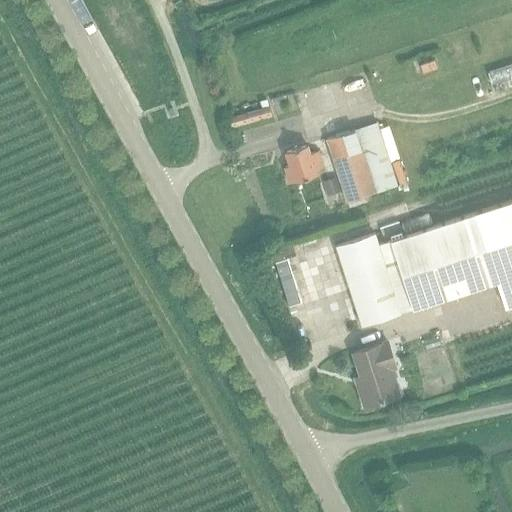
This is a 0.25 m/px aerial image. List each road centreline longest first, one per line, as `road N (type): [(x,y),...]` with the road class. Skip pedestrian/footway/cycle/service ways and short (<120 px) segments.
road 1 (tertiary): [(306,452),(160,185)]
road 2 (unclassified): [(160,185),(212,160),(152,0)]
road 3 (tertiary): [(160,185),(55,0)]
road 4 (unclassified): [(306,452),(511,408)]
road 5 (track): [(511,97),(419,121),(376,110)]
